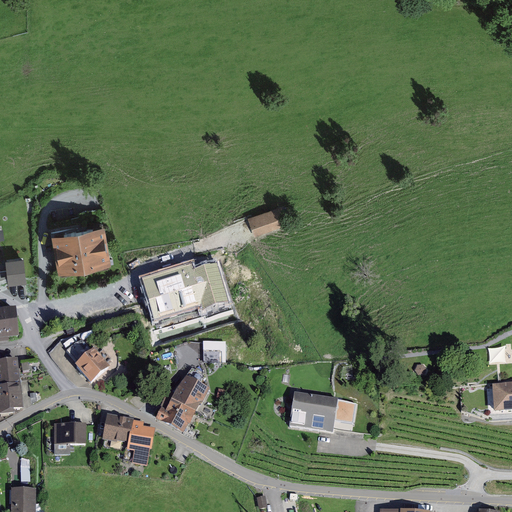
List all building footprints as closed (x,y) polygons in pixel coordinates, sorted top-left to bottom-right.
[(283,203),(250,218),(259,238),(292,224),(283,203)] [(108,233),(56,243),(63,282),(116,272),(108,233)] [(25,259),(7,262),(9,280),(28,278),(25,259)] [(203,266),(152,283),(163,317),(214,300),(203,266)] [(16,309),(0,310),(0,341),(18,340),(16,309)] [(85,340),(69,353),(80,367),(96,354),(85,340)] [(98,353),(76,373),(93,392),(115,373),(98,353)] [(0,414),(23,412),(17,361),(0,362),(0,414)] [(158,416),(183,432),(209,393),(184,376),(158,416)] [(511,388),(486,390),(488,419),(511,417),(511,388)] [(336,402),(291,396),(286,431),(331,437),(336,402)] [(145,426),(105,417),(99,444),(135,452),(133,462),(151,465),(158,433),(144,430),(145,426)] [(90,424),(55,423),(55,446),(90,448),(90,424)] [(37,511),(38,492),(14,491),(13,511),(37,511)]
